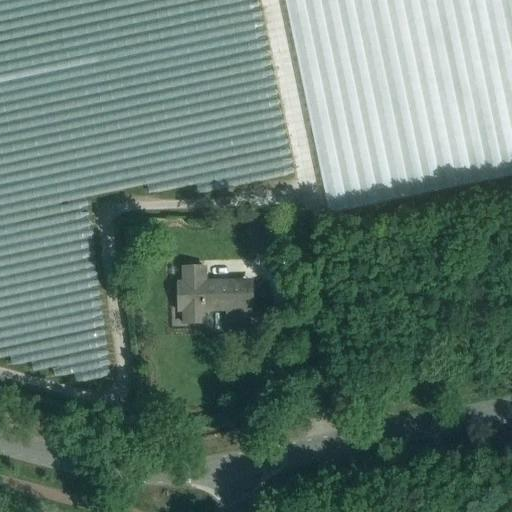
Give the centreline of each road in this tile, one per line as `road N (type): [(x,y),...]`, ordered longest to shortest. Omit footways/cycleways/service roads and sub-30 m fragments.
road 1 (tertiary): [(232,465),(511,413)]
road 2 (tertiary): [(232,465),(151,472),(0,441)]
